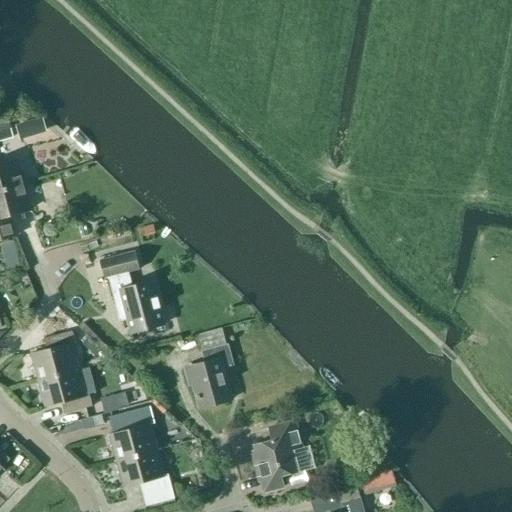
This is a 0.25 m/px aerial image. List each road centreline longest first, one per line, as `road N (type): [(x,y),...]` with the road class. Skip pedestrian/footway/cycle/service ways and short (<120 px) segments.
road 1 (residential): [(0,355),(51,300),(30,238)]
road 2 (residential): [(90,511),(83,488),(0,407)]
